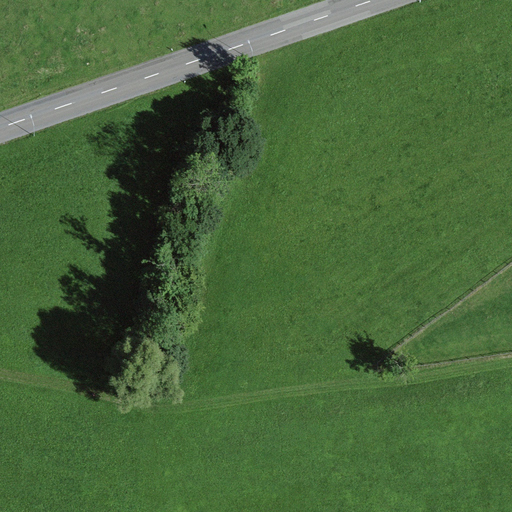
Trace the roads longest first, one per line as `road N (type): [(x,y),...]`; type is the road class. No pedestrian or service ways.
road 1 (tertiary): [(0,128),(377,0)]
road 2 (track): [(182,404),(0,374)]
